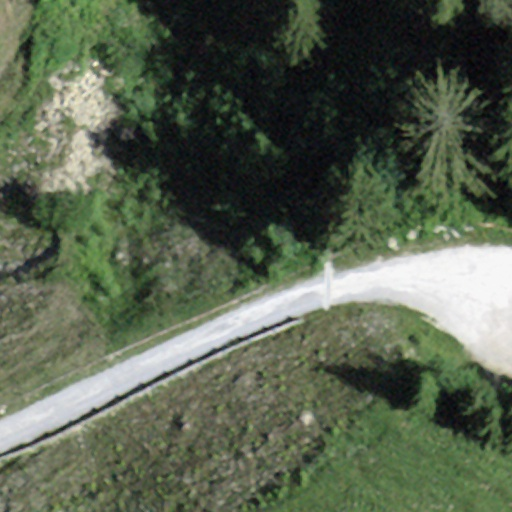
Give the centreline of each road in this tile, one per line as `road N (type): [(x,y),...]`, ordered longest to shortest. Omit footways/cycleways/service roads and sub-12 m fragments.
road 1 (track): [(458,271),(331,290),(187,347),(0,437)]
road 2 (track): [(511,345),(492,337),(458,271),(511,274)]
